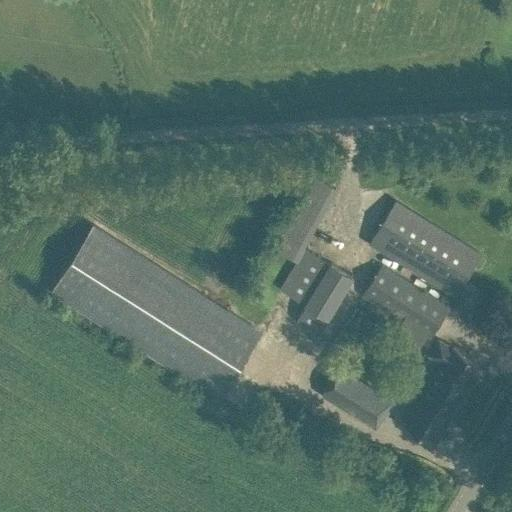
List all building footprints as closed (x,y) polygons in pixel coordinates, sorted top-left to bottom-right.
[(456,295),(482,253),(396,199),(369,241),(456,295)] [(252,348),(254,345),(263,331),(92,223),(50,289),(67,299),(220,396),(252,348)] [(298,262),(284,286),(309,301),(298,319),(319,332),(353,274),(331,261),(331,262),(307,247),(298,262)] [(450,306),(433,295),(381,264),(362,295),(430,337),(450,306)] [(370,316),(367,306),(359,309),(362,318),(370,316)] [(434,441),(483,363),(454,345),(453,347),(439,338),(430,354),(443,362),(405,423),(434,441)] [(340,367),(324,394),(359,416),(376,389),(340,367)]
